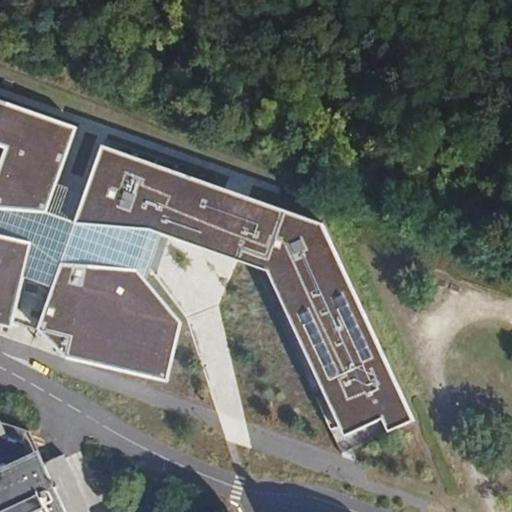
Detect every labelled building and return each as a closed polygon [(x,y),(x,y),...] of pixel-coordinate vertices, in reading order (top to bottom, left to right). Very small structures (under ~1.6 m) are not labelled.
[(0,325),(13,328),(25,277),(53,288),(38,330),(67,359),(168,382),(182,322),(137,269),(151,230),(193,245),(215,185),(103,145),(76,222),(49,213),(79,127),(0,99),(0,325)] [(258,201),(215,185),(193,245),(236,260),(268,271),(345,437),(360,430),(281,263),(296,255),(292,245),(302,217),(286,211),(269,258),(241,248),(258,201)] [(258,201),(241,248),(269,258),(286,211),(258,201)] [(323,224),(302,217),(292,245),(296,255),(281,263),(360,430),(387,417),(383,409),(405,400),(323,224)] [(387,417),(383,419),(389,432),(415,421),(405,400),(383,409),(387,417)] [(77,511),(47,449),(0,468),(0,511),(243,511),(242,508),(233,511),(77,511)]
